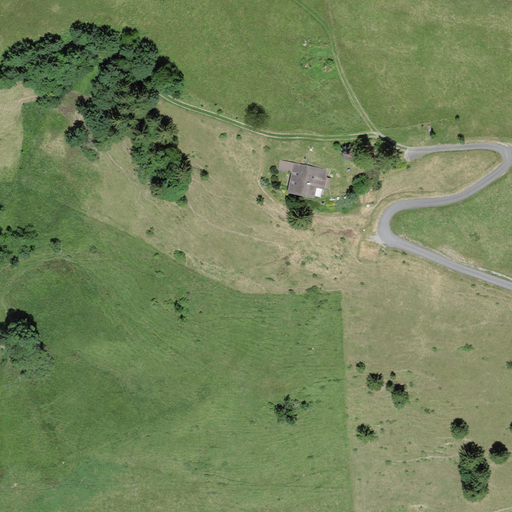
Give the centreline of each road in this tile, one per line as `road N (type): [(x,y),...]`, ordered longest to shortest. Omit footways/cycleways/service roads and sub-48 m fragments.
road 1 (track): [(382,137),(269,134),(180,104),(82,46),(0,69)]
road 2 (unclassified): [(511,285),(392,241),(383,224),(393,209),(454,198),(511,161)]
road 3 (track): [(296,0),(330,31),(370,125),(410,152)]
